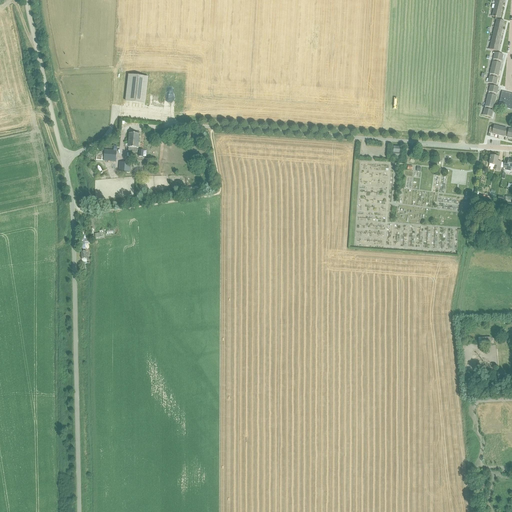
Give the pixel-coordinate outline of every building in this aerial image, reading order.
[(493,5),(492,9),(494,9),(494,10),(502,12),(503,4),(496,2),(495,5),(493,5)] [(502,12),(494,10),(492,17),(496,17),(495,18),(499,19),(499,18),(500,18),(502,12)] [(499,19),(495,18),(495,20),(497,20),(495,26),(503,28),(505,22),(499,20),(499,19)] [(503,28),(495,26),(494,34),(501,36),(503,28)] [(501,36),(494,34),(492,42),(499,43),(501,36)] [(499,43),(492,42),(490,50),(498,51),(499,43)] [(495,53),(493,61),(499,62),(499,61),(502,61),(503,55),(495,53)] [(499,62),(493,61),(491,68),(500,70),(501,64),(499,63),(499,62)] [(500,70),(491,68),(490,75),(495,77),(496,75),(498,76),(500,70)] [(149,77),(129,75),(126,101),(146,104),(149,77)] [(495,77),(490,75),(488,83),(496,85),(498,78),(495,78),(495,77)] [(490,85),(488,93),(494,94),(495,93),(497,94),(499,88),(490,85)] [(499,106),(511,109),(511,93),(502,92),(499,106)] [(488,93),(487,100),(495,102),(497,96),(494,96),(494,94),(488,93)] [(487,100),(485,108),(491,109),(491,108),(494,108),(495,102),(487,100)] [(491,109),(485,108),(483,115),(491,117),(493,111),(490,110),(491,109)] [(498,135),(500,127),(494,125),(493,129),(490,128),(489,133),(498,135)] [(506,128),(500,127),(498,135),(506,137),(507,131),(506,131),(506,128)] [(130,134),(129,148),(130,148),(129,151),(137,152),(138,149),(139,149),(141,132),(136,131),(135,134),(130,134)] [(105,150),(104,160),(116,161),(117,151),(105,150)] [(491,156),(489,164),(496,165),(495,170),(500,171),(502,162),(498,161),(499,157),(491,156)] [(120,162),(119,172),(129,172),(130,163),(120,162)]
